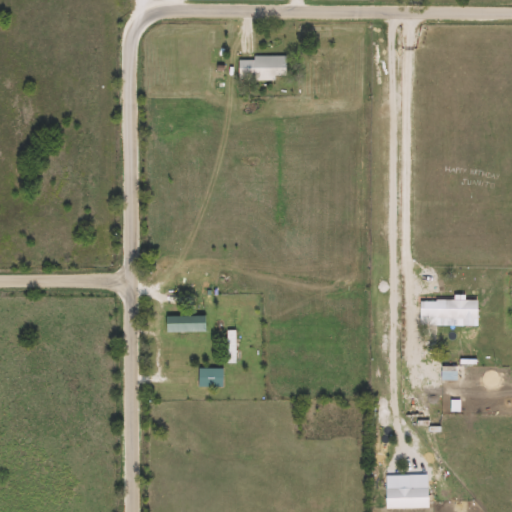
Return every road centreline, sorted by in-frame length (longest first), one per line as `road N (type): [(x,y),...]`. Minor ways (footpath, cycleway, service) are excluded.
road 1 (residential): [(139,324),(137,95),(139,47),(150,20),(190,5),(511,8)]
road 2 (residential): [(137,511),(133,297),(111,284),(0,284)]
